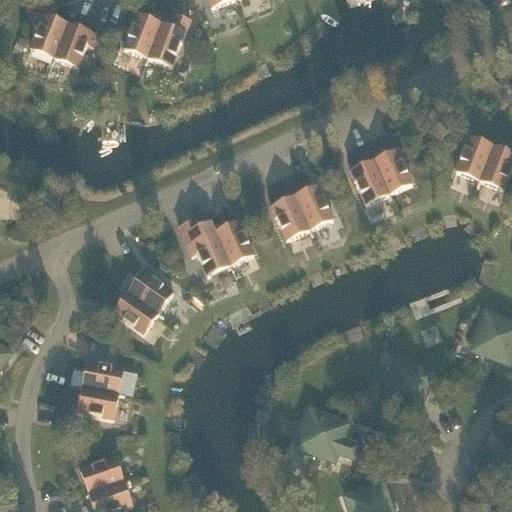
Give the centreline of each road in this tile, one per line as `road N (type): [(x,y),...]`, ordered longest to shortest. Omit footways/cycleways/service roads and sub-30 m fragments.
road 1 (residential): [(49,255),(511,43)]
road 2 (residential): [(34,511),(23,475),(29,417),(38,368),(70,315),(49,255)]
road 3 (residential): [(451,511),(483,410),(511,395)]
